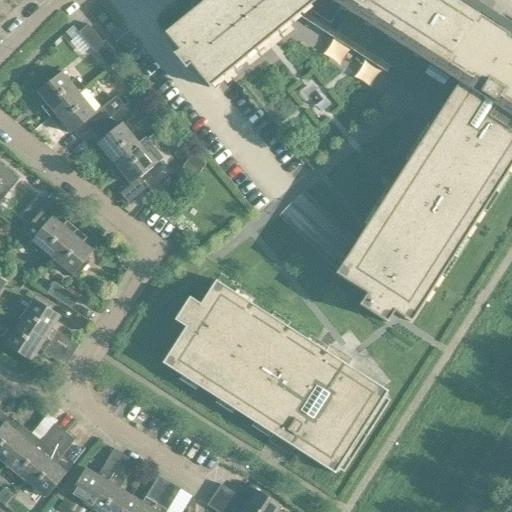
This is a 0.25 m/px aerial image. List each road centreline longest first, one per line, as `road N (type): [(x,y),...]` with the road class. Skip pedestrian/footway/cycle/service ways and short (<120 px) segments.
road 1 (residential): [(79,392),(83,372),(157,255),(0,122)]
road 2 (residential): [(208,488),(92,411),(79,392)]
